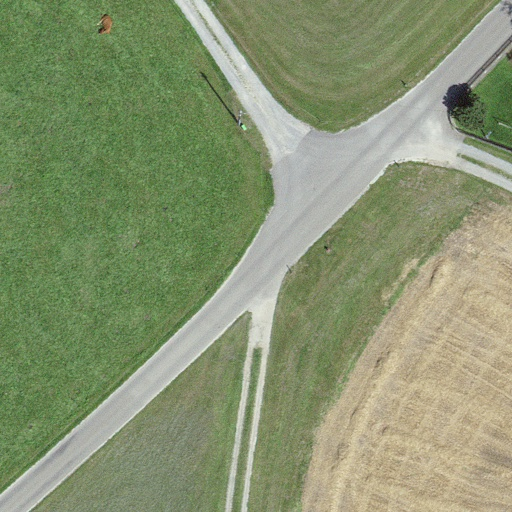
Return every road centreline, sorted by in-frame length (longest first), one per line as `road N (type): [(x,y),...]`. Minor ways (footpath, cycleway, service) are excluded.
road 1 (residential): [(8,511),(270,267),(511,14)]
road 2 (track): [(191,0),(329,201)]
road 3 (track): [(251,424),(270,267)]
